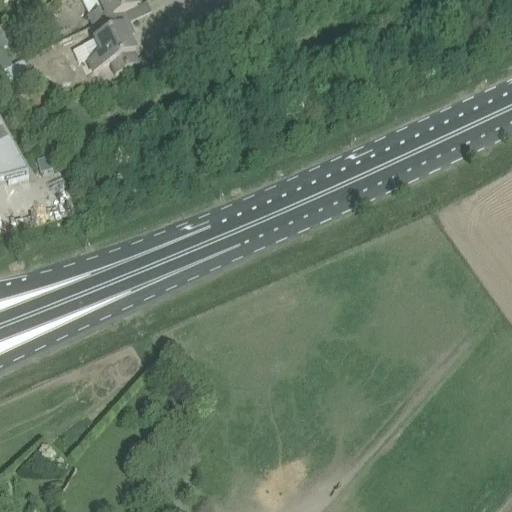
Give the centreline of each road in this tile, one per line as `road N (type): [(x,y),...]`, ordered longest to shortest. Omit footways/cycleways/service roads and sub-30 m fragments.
road 1 (primary): [(511,106),(236,229)]
road 2 (primary): [(0,361),(145,293),(236,229)]
road 3 (primary): [(0,325),(236,229)]
road 4 (primary): [(236,229),(0,289)]
